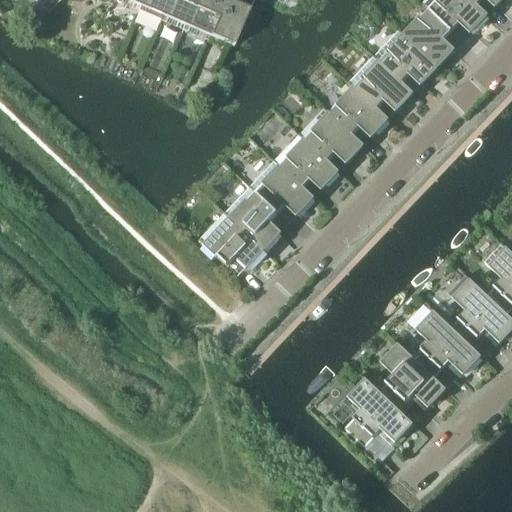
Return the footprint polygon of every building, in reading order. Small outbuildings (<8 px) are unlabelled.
[(116,0),(115,3),(130,9),(133,4),(139,7),(144,9),(147,0),(116,0)] [(139,7),(137,12),(153,19),(155,14),(161,17),(166,19),(174,0),(147,0),(144,9),(139,7)] [(161,17),(159,22),(175,28),(177,24),(183,27),(188,29),(200,0),(174,0),(166,19),(161,17)] [(183,27),(181,31),(197,38),(199,33),(205,36),(210,38),(225,4),(216,0),(200,0),(188,29),(183,27)] [(477,7),(469,0),(430,0),(423,8),(429,14),(451,34),(464,21),(474,31),(486,18),(486,19),(487,17),(477,7)] [(205,36),(203,41),(208,43),(210,38),(227,46),(228,46),(233,48),(248,14),(247,13),(225,4),(210,38),(205,36)] [(429,14),(405,39),(437,69),(449,57),(439,47),(451,34),(429,14)] [(399,33),(374,60),(402,86),(414,73),(424,83),(437,69),(405,39),(399,33)] [(402,86),(374,60),(348,86),(354,92),(355,92),(377,112),(389,99),(399,109),(411,96),(412,97),(413,96),(402,86)] [(355,92),(354,92),(331,117),(353,138),(364,125),(375,135),(387,123),(388,122),(377,112),(355,92)] [(325,111),(300,137),(328,164),(340,151),(350,161),(362,149),(364,148),(353,138),(331,117),(325,111)] [(328,164),(300,137),(275,163),(303,190),(315,178),(325,187),(337,175),(338,175),(339,174),(328,164)] [(303,190),(275,163),(250,190),(278,217),(290,204),(300,213),(312,201),(313,201),(314,200),(303,190)] [(250,190),(225,216),(263,253),(276,240),(265,230),(278,217),(250,190)] [(263,253),(225,216),(200,243),(228,269),(240,256),(251,266),(263,253)] [(511,256),(501,246),(484,265),(501,281),(485,298),(506,317),(511,310),(511,256)] [(511,322),(506,317),(485,298),(465,278),(464,279),(464,280),(448,297),(465,314),(450,330),(470,349),(486,333),(499,345),(511,331),(511,322)] [(429,345),(413,362),(434,380),(449,364),(462,377),(479,359),(480,360),(481,359),(470,349),(450,330),(428,310),(427,311),(433,317),(417,334),(429,345)] [(434,380),(413,362),(393,343),(392,344),(398,350),(382,367),(393,378),(378,394),(398,413),(414,397),(427,410),(444,392),(444,393),(445,392),(434,380)] [(398,413),(378,394),(360,377),(359,378),(365,384),(349,401),(361,412),(344,430),(364,450),(381,432),(394,444),(411,427),(412,426),(398,413)]
